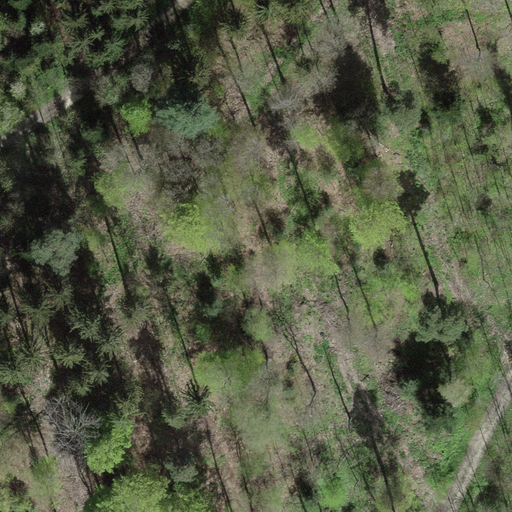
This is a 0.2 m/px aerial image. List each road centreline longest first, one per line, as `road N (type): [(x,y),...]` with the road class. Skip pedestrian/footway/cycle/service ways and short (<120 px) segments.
road 1 (track): [(0,149),(195,0)]
road 2 (track): [(511,392),(452,511)]
